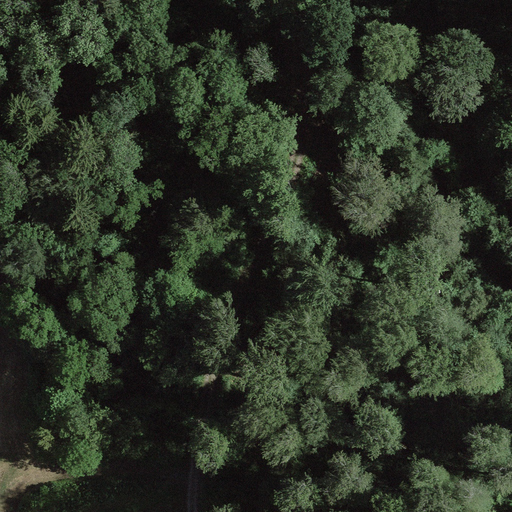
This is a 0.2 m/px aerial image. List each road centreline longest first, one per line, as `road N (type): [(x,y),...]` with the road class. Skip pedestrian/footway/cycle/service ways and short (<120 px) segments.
road 1 (track): [(289,0),(305,119),(301,149),(211,380),(193,511)]
road 2 (track): [(192,475),(55,475),(15,496),(9,511)]
